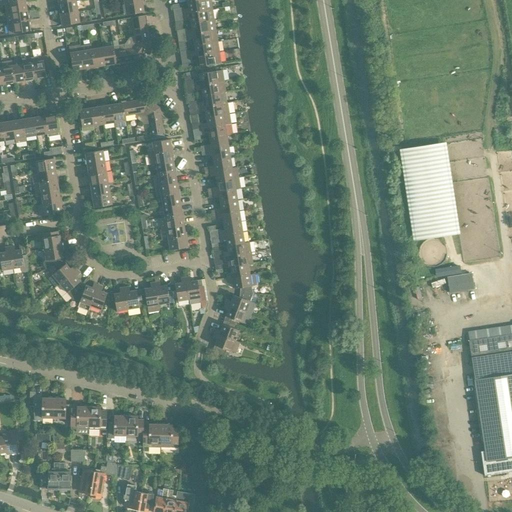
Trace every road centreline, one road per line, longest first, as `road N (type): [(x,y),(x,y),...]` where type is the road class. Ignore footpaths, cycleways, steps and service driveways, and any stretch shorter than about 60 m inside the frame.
road 1 (residential): [(0,359),(194,407),(273,443)]
road 2 (secondary): [(393,441),(353,181)]
road 3 (secondary): [(353,181),(361,389),(371,439)]
road 4 (residential): [(206,260),(180,102),(150,78)]
road 5 (secondary): [(353,181),(322,0)]
road 6 (residential): [(206,260),(115,276),(89,259),(79,221)]
road 7 (residential): [(79,221),(59,95)]
